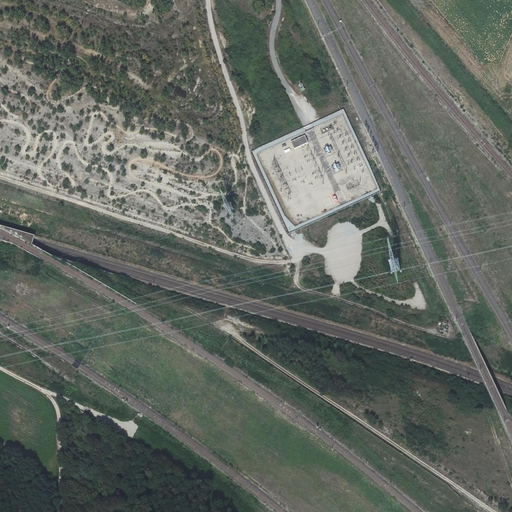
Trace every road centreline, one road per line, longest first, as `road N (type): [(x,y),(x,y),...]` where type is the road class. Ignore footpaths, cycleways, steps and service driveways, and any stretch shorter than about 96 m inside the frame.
road 1 (track): [(226,328),(494,511)]
road 2 (track): [(0,369),(54,401),(57,511)]
road 3 (unclassified): [(278,0),(271,52),(306,125)]
